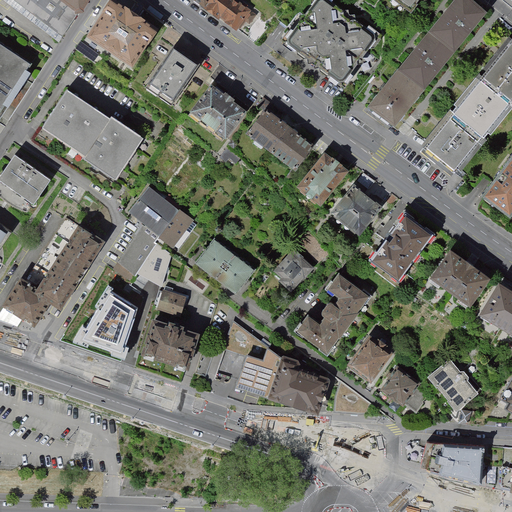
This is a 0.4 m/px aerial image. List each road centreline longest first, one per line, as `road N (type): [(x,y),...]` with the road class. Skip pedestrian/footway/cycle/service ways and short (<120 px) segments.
road 1 (secondary): [(511,253),(167,0)]
road 2 (tertiary): [(342,444),(299,439),(0,337)]
road 3 (tertiary): [(0,362),(319,470)]
road 4 (residential): [(358,447),(367,434),(409,425),(511,432)]
road 5 (tertiary): [(511,504),(371,465)]
